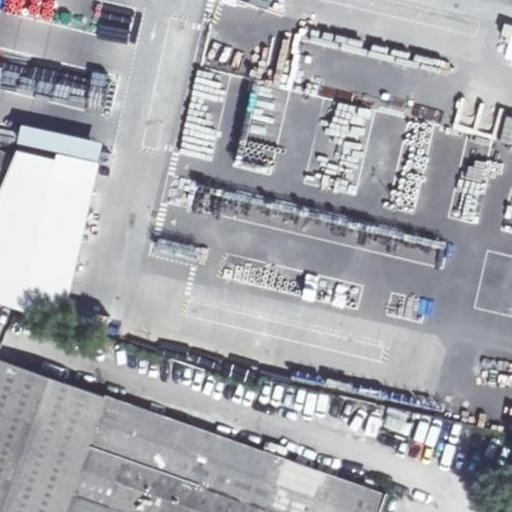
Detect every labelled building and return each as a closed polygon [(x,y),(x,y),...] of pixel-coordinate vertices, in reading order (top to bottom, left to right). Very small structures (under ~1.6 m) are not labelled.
[(0,0),(0,49),(15,51),(22,0),(0,0)] [(427,200),(472,32),(414,16),(369,184),(427,200)] [(15,147),(0,181),(0,295),(66,311),(99,166),(48,154),(15,147)] [(309,167),(332,168),(332,156),(309,155),(309,167)] [(376,511),(382,497),(6,363),(0,380),(0,511),(376,511)]
